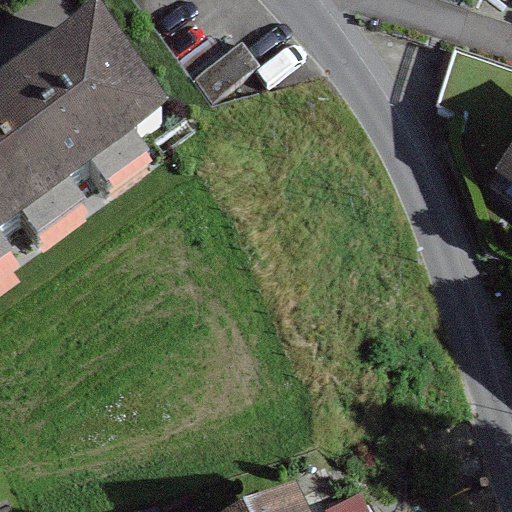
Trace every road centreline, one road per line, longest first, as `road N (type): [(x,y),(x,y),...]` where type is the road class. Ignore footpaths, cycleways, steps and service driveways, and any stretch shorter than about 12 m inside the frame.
road 1 (residential): [(288,0),(389,132),(420,204),(511,493)]
road 2 (residential): [(511,24),(406,0),(288,0)]
